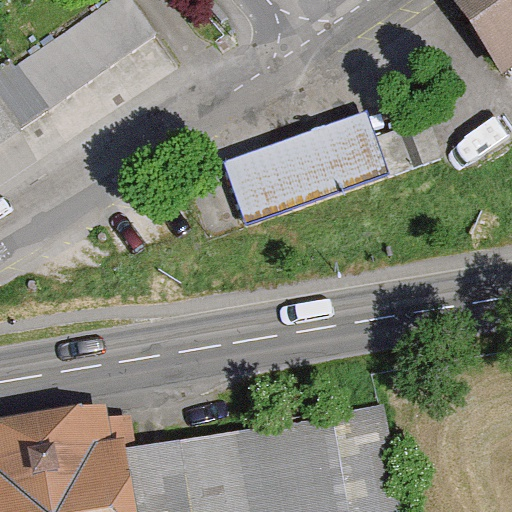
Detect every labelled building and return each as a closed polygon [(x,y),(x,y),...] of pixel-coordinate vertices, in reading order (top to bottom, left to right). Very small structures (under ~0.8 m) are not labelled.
[(116,0),(14,73),(48,122),(158,43),(127,0),(116,0)] [(511,0),(439,0),(499,87),(511,78),(511,0)] [(9,66),(0,72),(0,103),(25,138),(48,122),(14,73),(9,66)] [(371,141),(384,182),(439,164),(426,123),(371,141)] [(0,445),(0,511),(400,511),(386,416),(136,453),(132,427),(0,445)]
